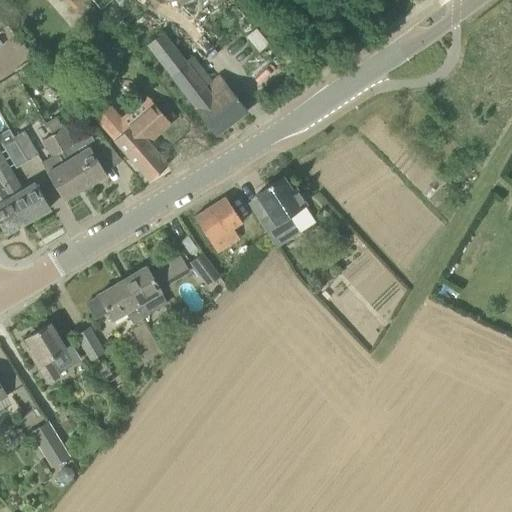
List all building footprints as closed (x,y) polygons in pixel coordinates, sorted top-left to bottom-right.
[(185,59),(163,31),(147,44),(197,109),(196,109),(216,134),(246,111),(219,76),(213,81),(192,54),(185,59)] [(32,34),(27,37),(33,46),(38,44),(32,34)] [(43,68),(38,60),(18,72),(23,80),(43,68)] [(145,139),(167,120),(153,105),(128,127),(108,106),(95,118),(150,181),(168,165),(145,139)] [(47,122),(53,133),(85,186),(106,174),(89,146),(77,153),(72,145),(73,144),(57,116),(47,122)] [(13,136),(9,128),(0,133),(0,139),(16,168),(28,161),(13,136)] [(24,130),(13,136),(28,161),(39,154),(24,130)] [(43,139),(47,145),(53,155),(41,162),(63,199),(85,186),(53,133),(43,139)] [(0,177),(0,181),(24,223),(50,207),(34,181),(21,190),(10,172),(0,177)] [(258,193),(257,194),(258,195),(258,196),(267,210),(269,213),(259,218),(263,225),(269,234),(277,246),(293,236),(300,231),(289,215),(306,205),(305,204),(295,188),(291,191),(282,177),(271,184),(270,183),(266,185),(267,187),(267,188),(259,194),(258,193)] [(0,224),(6,234),(24,223),(0,181),(0,224)] [(195,216),(194,216),(217,251),(236,239),(230,228),(241,221),(225,196),(195,216)] [(337,228),(333,239),(344,244),(349,232),(337,228)] [(203,252),(189,262),(207,286),(221,275),(203,252)] [(127,277),(122,280),(144,317),(167,303),(159,290),(156,285),(186,267),(179,255),(150,273),(146,266),(127,277)] [(144,317),(122,280),(98,294),(98,295),(86,302),(95,318),(106,311),(111,319),(125,310),(133,323),(144,317)] [(80,359),(71,343),(64,348),(49,323),(26,338),(32,347),(28,350),(48,384),(60,376),(58,372),(80,359)] [(90,326),(75,335),(90,360),(105,351),(90,326)] [(97,356),(90,360),(94,366),(101,363),(97,356)] [(32,432),(55,468),(69,460),(46,423),(32,432)] [(74,435),(66,445),(84,460),(105,436),(92,425),(79,440),(74,435)] [(72,469),(66,467),(61,470),(60,476),(62,480),(68,481),(72,478),(73,474),(72,469)]
